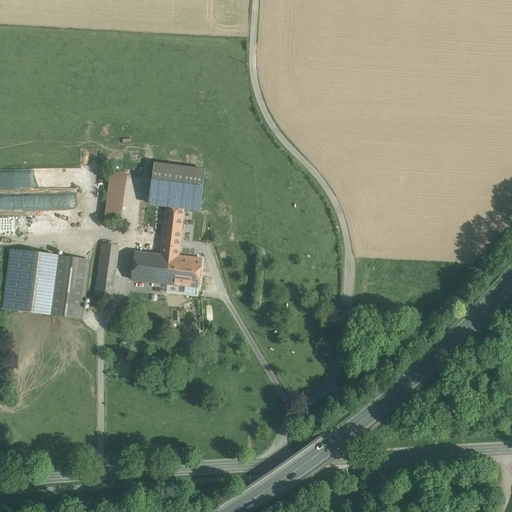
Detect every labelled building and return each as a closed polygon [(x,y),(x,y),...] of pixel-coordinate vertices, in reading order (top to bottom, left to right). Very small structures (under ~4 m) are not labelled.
[(205,171),(155,164),(150,204),(184,208),(199,210),(205,171)] [(124,174),(111,172),(105,220),(118,222),(124,174)] [(184,208),(167,206),(161,255),(178,257),(184,208)] [(119,246),(102,243),(98,273),(115,275),(119,246)] [(57,256),(13,250),(6,309),(49,315),(57,256)] [(161,255),(136,252),(132,280),(175,285),(178,257),(161,255)] [(178,257),(175,285),(199,288),(202,259),(200,259),(200,254),(199,252),(195,252),(193,253),(192,258),(178,257)] [(89,260),(57,256),(49,315),(82,319),(89,260)] [(115,275),(98,273),(95,297),(112,299),(115,275)]
